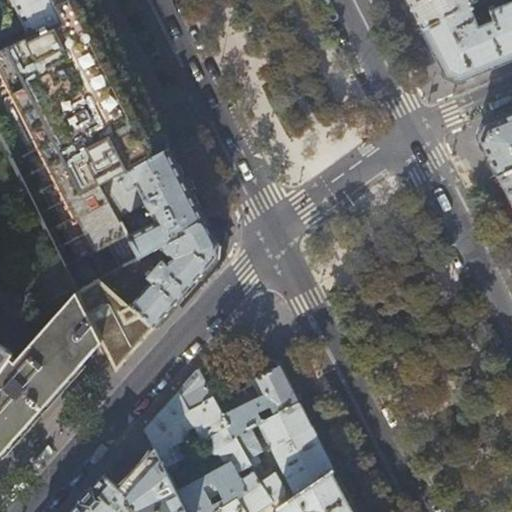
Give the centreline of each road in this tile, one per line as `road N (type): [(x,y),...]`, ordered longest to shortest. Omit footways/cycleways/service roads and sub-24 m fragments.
road 1 (tertiary): [(279,238),(32,511)]
road 2 (secondary): [(279,238),(424,511)]
road 3 (secondary): [(158,0),(279,238)]
road 4 (secondary): [(511,324),(412,135)]
road 5 (residential): [(412,135),(279,238)]
road 6 (unknown): [(103,395),(60,315),(26,299),(0,303)]
road 7 (secondary): [(412,135),(342,0)]
